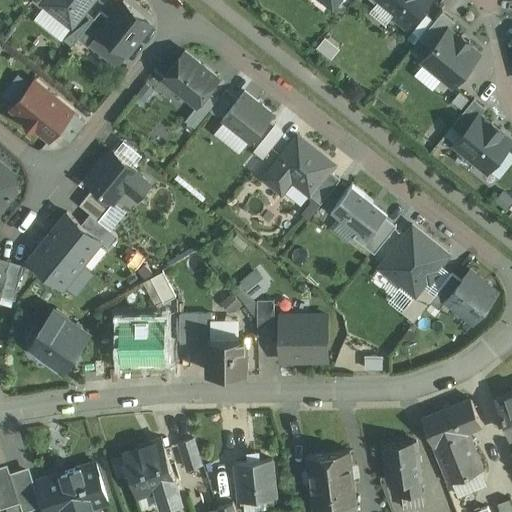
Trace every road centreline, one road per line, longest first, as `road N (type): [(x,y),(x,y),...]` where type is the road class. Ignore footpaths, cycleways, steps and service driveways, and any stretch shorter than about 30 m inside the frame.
road 1 (residential): [(0,410),(367,388),(446,374),(511,329)]
road 2 (residential): [(511,283),(183,18)]
road 3 (residential): [(183,18),(57,181)]
